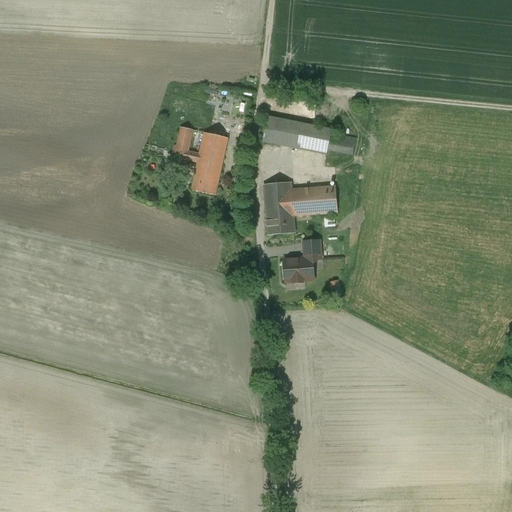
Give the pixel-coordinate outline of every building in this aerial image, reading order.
[(254,102),(226,95),(222,113),(251,119),(254,102)] [(332,130),(268,117),(263,142),(327,155),(332,130)] [(182,128),(178,146),(175,145),(172,158),(186,161),(186,160),(188,152),(192,130),(182,128)] [(228,139),(205,134),(200,155),(198,162),(192,191),(215,196),(228,139)] [(356,139),(332,134),(329,150),(353,155),(356,139)] [(252,136),(243,135),(239,157),(247,159),(252,136)] [(200,155),(188,152),(186,160),(198,162),(200,155)] [(291,183),(264,186),(268,236),(295,233),(294,216),(292,191),(291,183)] [(336,187),(292,191),(294,216),(338,213),(336,187)] [(320,241),(304,243),(305,258),(313,258),(313,260),(321,259),(320,241)] [(298,260),(284,261),(286,282),(293,281),(293,284),(303,283),(303,281),(314,280),(313,260),(313,258),(305,258),(298,259),(298,260)] [(339,280),(331,282),(334,296),(343,293),(339,280)]
